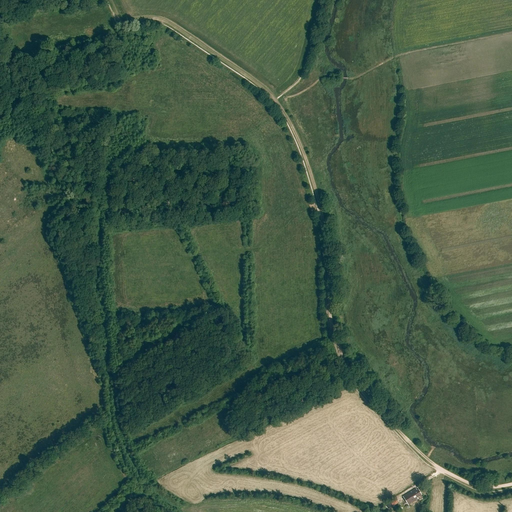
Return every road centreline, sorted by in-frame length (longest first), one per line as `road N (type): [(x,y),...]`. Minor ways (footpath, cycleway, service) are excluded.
road 1 (track): [(511,484),(477,486),(429,461),(350,372),(332,331),(322,211),(275,100)]
road 2 (track): [(275,100),(184,31),(158,19),(121,19),(113,0)]
road 3 (track): [(392,56),(511,34)]
